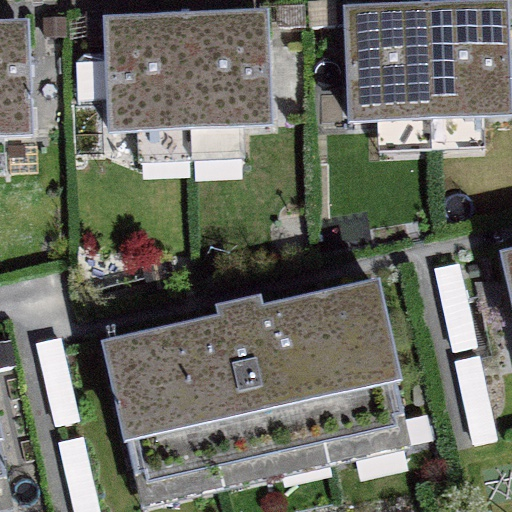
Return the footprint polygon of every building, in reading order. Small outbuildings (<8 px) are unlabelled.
[(430,120),(510,117),(506,12),(425,15),(426,30),(430,120)] [(350,124),(430,120),(426,30),(425,15),(345,19),(350,124)] [(185,25),(186,40),(190,130),(270,127),(265,22),(185,25)] [(110,134),(190,130),(186,40),(185,25),(105,29),(110,134)] [(0,33),(0,138),(30,137),(26,32),(0,33)] [(511,256),(503,258),(511,299),(511,256)] [(373,288),(104,348),(135,484),(403,423),(373,288)]
